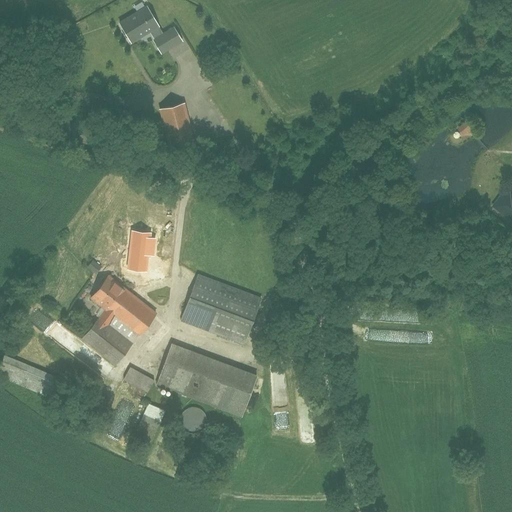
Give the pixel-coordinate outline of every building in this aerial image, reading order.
[(179,93),(210,74),(173,13),(158,22),(147,5),(114,25),(128,48),(145,37),(178,92),(179,93)] [(111,32),(95,41),(119,82),(134,73),(111,32)] [(28,90),(59,90),(59,78),(28,78),(28,90)] [(181,100),(162,105),(172,146),(191,141),(181,100)] [(128,113),(95,110),(93,132),(126,135),(128,113)] [(511,219),(511,191),(510,193),(507,190),(495,206),(511,219)] [(259,295),(198,275),(184,317),(245,337),(259,295)] [(141,329),(155,310),(111,277),(95,298),(106,307),(85,335),(118,359),(131,342),(112,328),(122,315),(141,329)] [(58,329),(50,337),(58,344),(66,336),(58,329)] [(254,370),(175,341),(161,380),(239,409),(254,370)] [(333,345),(337,363),(355,360),(351,341),(333,345)] [(69,388),(7,359),(0,374),(0,379),(60,407),(69,388)] [(135,364),(128,377),(146,386),(152,373),(135,364)] [(153,403),(147,419),(161,424),(167,409),(153,403)] [(200,426),(201,423),(201,420),(201,417),(199,414),(197,412),(195,410),(192,409),(189,408),(186,408),(183,409),(180,411),(178,413),(176,416),(175,419),(175,422),(176,425),(177,428),(179,430),(182,432),(185,434),(188,434),(191,434),(194,433),(196,431),(199,429),(200,426)]
